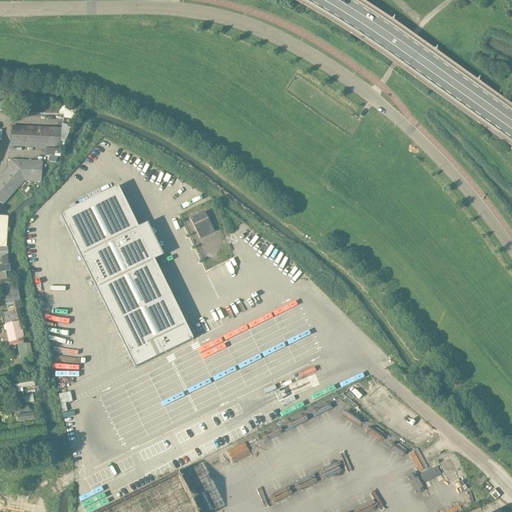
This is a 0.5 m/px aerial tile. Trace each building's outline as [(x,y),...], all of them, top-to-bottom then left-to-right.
[(0,112),(10,114),(10,113),(17,113),(19,97),(12,97),(12,94),(4,93),(2,102),(0,102),(0,112)] [(10,147),(45,148),(61,149),(62,148),(66,139),(71,129),(74,121),(77,121),(78,119),(76,119),(77,115),(75,115),(76,108),(64,106),(64,104),(59,104),(59,106),(23,104),(23,115),(48,116),(63,117),(60,129),(11,126),(10,147)] [(45,148),(45,157),(48,157),(49,157),(58,157),(59,157),(61,157),(61,153),(61,151),(61,149),(45,148)] [(0,177),(0,203),(2,205),(24,182),(42,183),(46,177),(41,176),(42,162),(9,160),(9,167),(0,177)] [(118,186),(59,215),(135,368),(193,340),(154,261),(163,256),(147,223),(138,228),(118,186)] [(190,219),(200,239),(214,232),(204,212),(190,219)] [(0,323),(4,322),(14,320),(21,319),(19,310),(20,310),(18,302),(20,302),(17,285),(9,287),(9,286),(0,288),(0,297),(0,298),(4,298),(5,306),(12,305),(14,311),(12,311),(13,316),(10,316),(9,313),(6,313),(6,311),(0,312),(0,323)] [(18,322),(14,323),(14,320),(4,322),(5,325),(4,325),(8,342),(22,339),(18,322)] [(20,359),(28,357),(25,343),(17,345),(20,359)] [(14,389),(35,386),(34,380),(13,383),(14,389)] [(18,404),(34,402),(33,394),(27,395),(27,396),(17,398),(18,404)] [(17,421),(34,419),(33,413),(16,415),(17,421)]
